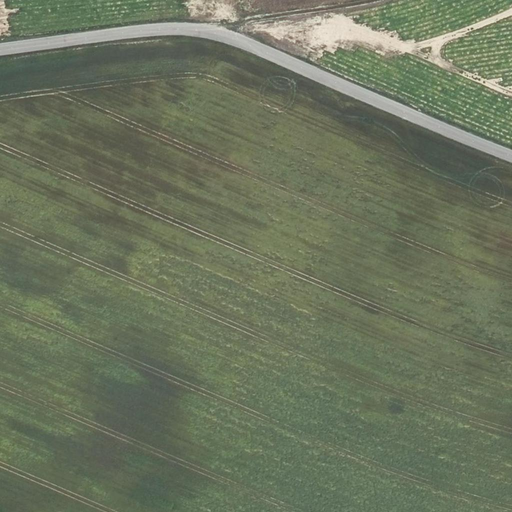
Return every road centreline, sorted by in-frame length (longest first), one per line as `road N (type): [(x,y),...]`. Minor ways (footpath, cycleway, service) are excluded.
road 1 (tertiary): [(0,47),(151,27),(224,32),(511,155)]
road 2 (track): [(224,32),(372,0)]
